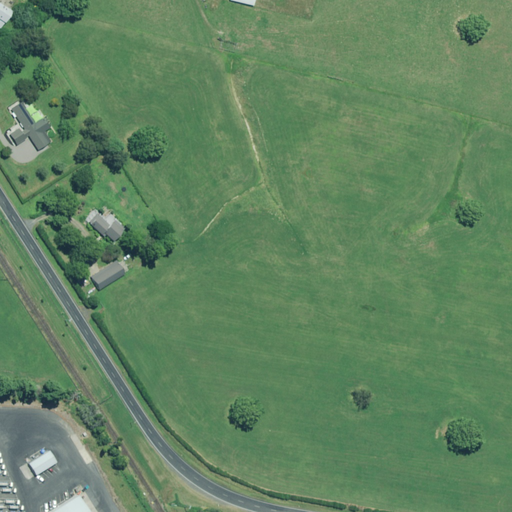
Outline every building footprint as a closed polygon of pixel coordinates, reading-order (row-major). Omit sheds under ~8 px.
[(12,11),(0,3),(0,27),(1,28),(12,11)] [(37,122),(23,103),(12,110),(25,129),(22,132),(20,128),(11,135),(18,145),(30,137),(39,150),(50,143),(43,133),(51,128),(44,117),(37,122)] [(109,226),(97,214),(89,223),(104,237),(107,235),(114,242),(125,229),(115,220),(109,226)] [(126,274),(119,263),(113,267),(111,265),(92,277),(100,290),(126,274)] [(44,460),(37,449),(16,462),(23,473),(44,460)] [(79,511),(67,491),(32,511),(79,511)]
